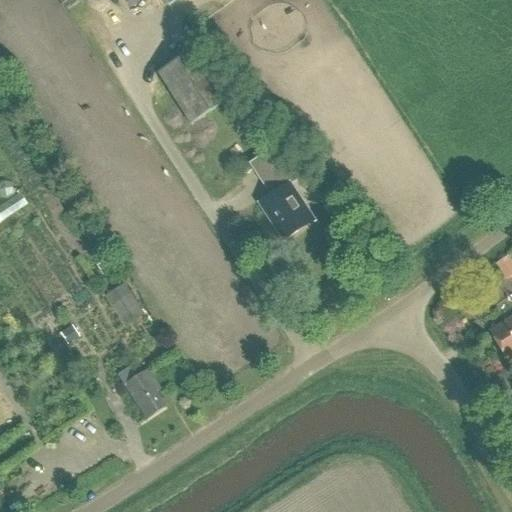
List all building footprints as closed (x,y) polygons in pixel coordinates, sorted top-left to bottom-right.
[(191,124),(230,99),(197,48),(158,73),(191,124)] [(285,240),(314,221),(290,185),(297,181),(285,163),(260,179),(271,197),(261,204),(285,240)] [(511,256),(511,254),(496,262),(506,279),(511,275),(511,256)] [(126,327),(145,314),(125,284),(106,296),(126,327)] [(511,318),(490,332),(508,361),(511,358),(511,318)] [(73,326),(61,334),(69,346),(81,338),(73,326)] [(138,377),(132,368),(119,376),(125,386),(125,385),(148,420),(166,408),(157,394),(161,391),(148,371),(138,377)]
